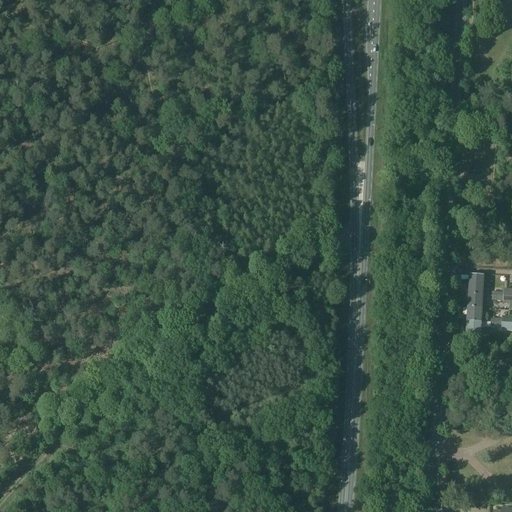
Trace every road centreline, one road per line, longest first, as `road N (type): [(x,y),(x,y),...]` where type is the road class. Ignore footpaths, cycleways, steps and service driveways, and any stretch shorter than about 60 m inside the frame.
road 1 (unclassified): [(438,511),(462,0)]
road 2 (track): [(0,495),(240,269),(354,220)]
road 3 (primary): [(358,274),(377,0)]
road 4 (primary): [(347,0),(358,274)]
road 5 (primary): [(358,274),(341,511)]
road 6 (track): [(0,304),(71,421)]
